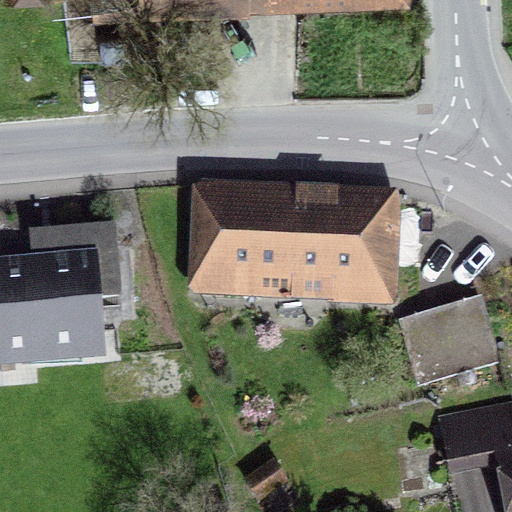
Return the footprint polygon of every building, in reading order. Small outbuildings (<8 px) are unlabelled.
[(102,0),(103,13),(183,12),(183,0),(102,0)] [(412,210),(209,199),(203,307),(406,318),(412,210)] [(38,260),(0,263),(0,374),(115,363),(109,305),(137,302),(129,227),(36,237),(38,260)] [(495,313),(412,336),(428,391),(510,367),(495,313)] [(511,413),(444,429),(455,487),(511,476),(511,413)]
